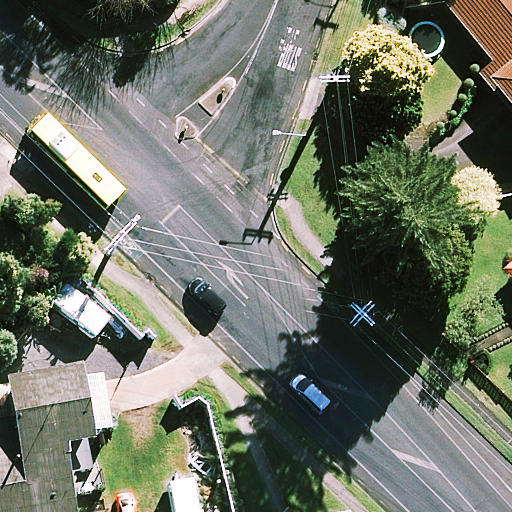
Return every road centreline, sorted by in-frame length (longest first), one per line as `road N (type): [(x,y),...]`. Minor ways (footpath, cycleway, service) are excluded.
road 1 (tertiary): [(145,176),(264,290),(466,511)]
road 2 (residential): [(145,176),(231,83),(275,0)]
road 3 (tertiary): [(0,50),(145,176)]
